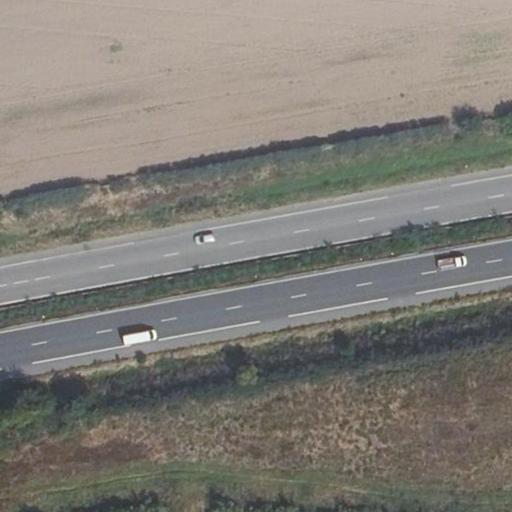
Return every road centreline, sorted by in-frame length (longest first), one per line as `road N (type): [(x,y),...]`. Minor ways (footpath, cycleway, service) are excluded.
road 1 (trunk): [(0,352),(511,258)]
road 2 (trunk): [(511,193),(0,286)]
road 3 (unknown): [(115,511),(209,504),(511,510)]
